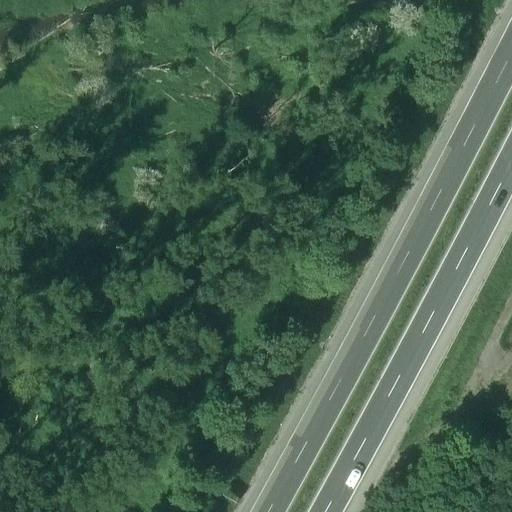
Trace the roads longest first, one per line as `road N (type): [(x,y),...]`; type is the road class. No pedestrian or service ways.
road 1 (motorway): [(511,47),(263,511)]
road 2 (motorway): [(318,511),(511,143)]
